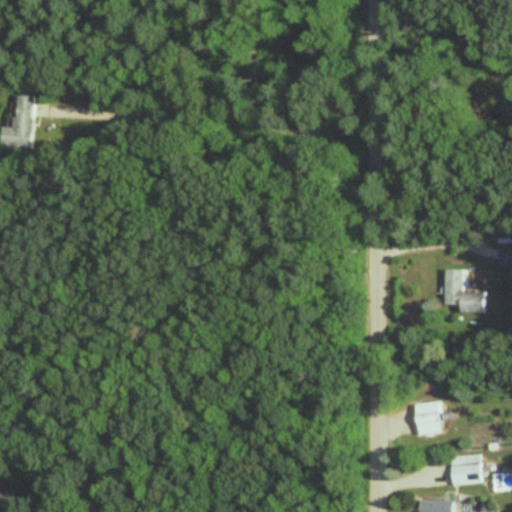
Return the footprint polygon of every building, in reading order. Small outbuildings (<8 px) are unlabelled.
[(34,150),(37,98),(18,97),(16,129),(4,128),(3,149),(34,150)] [(511,268),(511,247),(500,248),(500,269),(511,268)] [(460,314),(485,315),(486,294),(463,293),(464,272),(446,272),(445,307),(460,307),(460,314)] [(417,423),(437,423),(437,415),(417,415),(417,423)] [(453,485),(481,485),(481,457),(453,457),(453,485)] [(451,511),(451,502),(418,502),(418,511),(451,511)]
